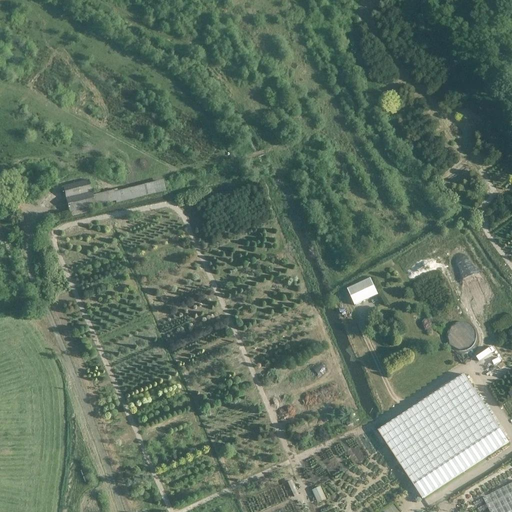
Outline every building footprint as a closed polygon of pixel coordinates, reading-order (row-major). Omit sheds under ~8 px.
[(282,135),(286,142),(295,136),(291,130),(282,135)] [(89,180),(63,187),(68,209),(69,213),(89,208),(115,202),(115,203),(156,193),(165,191),(162,180),(153,183),(114,192),(113,190),(95,195),(94,190),(92,191),(89,180)] [(33,188),(39,198),(46,193),(40,184),(33,188)] [(377,296),(370,279),(346,290),(354,307),(377,296)] [(495,293),(487,298),(491,304),(498,299),(495,293)] [(348,337),(358,333),(355,326),(350,328),(350,327),(347,329),(349,333),(347,334),(348,337)] [(371,391),(382,387),(368,354),(358,358),(360,363),(359,363),(371,391)] [(464,373),(378,430),(423,498),(509,442),(464,373)] [(298,496),(291,480),(287,482),(294,498),(298,496)] [(511,511),(511,483),(483,498),(489,511),(511,511)] [(318,487),(310,491),(316,504),(324,500),(318,487)]
